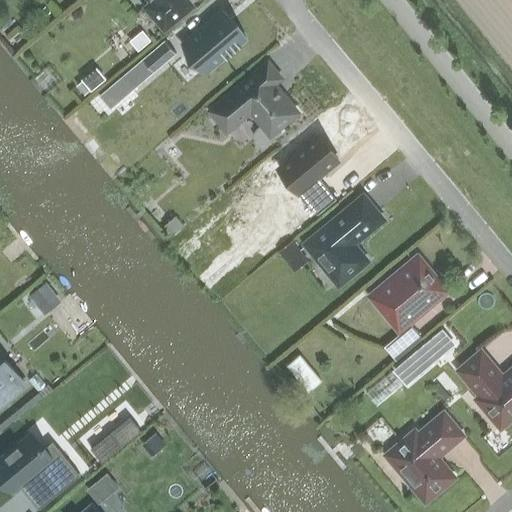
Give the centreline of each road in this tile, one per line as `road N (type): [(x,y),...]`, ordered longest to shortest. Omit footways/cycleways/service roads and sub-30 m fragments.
road 1 (residential): [(511,271),(284,0)]
road 2 (unclassified): [(511,149),(390,0)]
